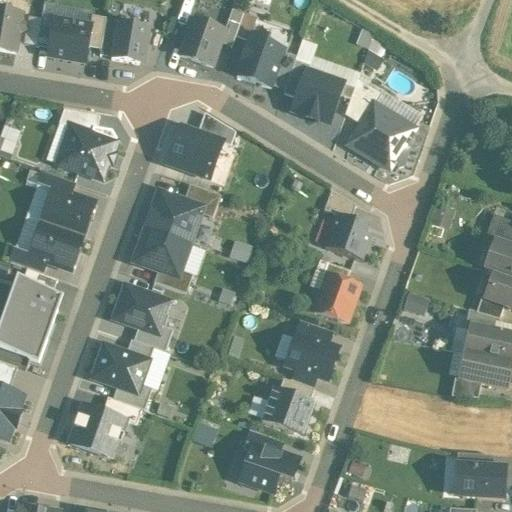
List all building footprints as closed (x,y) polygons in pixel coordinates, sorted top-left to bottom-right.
[(1,14),(0,13),(0,54),(14,57),(17,37),(25,32),(20,24),(21,17),(14,16),(9,9),(1,14)] [(242,17),(231,13),(223,35),(219,47),(230,51),(235,39),(242,17)] [(242,17),(235,39),(249,44),(252,36),(257,22),(242,17)] [(105,22),(91,19),(90,29),(86,51),(100,53),(105,22)] [(54,25),(40,23),(35,50),(49,53),(54,25)] [(90,29),(54,23),(49,53),(48,60),(83,66),(86,51),(90,29)] [(223,35),(191,23),(179,59),(211,70),(219,47),(223,35)] [(112,59),(117,27),(105,24),(100,53),(99,57),(112,59)] [(149,32),(117,27),(112,59),(111,64),(143,69),(149,32)] [(249,44),(237,81),(269,92),(285,47),(252,36),(249,44)] [(380,61),(368,54),(363,66),(373,72),(380,61)] [(309,69),(294,64),(282,97),(296,102),(306,75),(307,75),(309,69)] [(307,75),(306,75),(296,102),(292,115),(328,127),(338,98),(342,88),(307,75)] [(381,98),(356,83),(353,92),(350,102),(344,117),(360,127),(373,107),(374,108),(381,98)] [(353,92),(342,88),(338,98),(350,102),(353,92)] [(374,108),(373,107),(360,127),(347,148),(389,174),(392,168),(397,171),(402,169),(408,151),(404,149),(414,133),(374,108)] [(99,120),(63,114),(58,128),(70,132),(70,130),(90,137),(93,131),(97,132),(99,120)] [(207,120),(201,137),(226,146),(224,151),(232,153),(237,138),(207,120)] [(90,137),(70,130),(70,132),(57,169),(102,185),(116,143),(111,134),(97,132),(93,131),(90,137)] [(182,130),(168,169),(212,184),(224,151),(226,146),(201,137),(182,130)] [(73,187),(41,176),(37,189),(52,194),(69,200),(73,187)] [(200,218),(213,222),(220,202),(189,191),(184,204),(203,211),(200,218)] [(69,200),(52,194),(41,227),(82,241),(94,208),(69,200)] [(146,232),(191,247),(200,218),(203,211),(184,204),(158,196),(146,232)] [(329,196),(324,213),(348,221),(352,207),(329,196)] [(455,215),(436,209),(431,226),(450,232),(455,215)] [(334,217),(324,252),(359,263),(366,239),(358,236),(361,225),(348,221),(334,217)] [(511,246),(511,225),(492,219),(483,244),(495,248),(495,247),(510,252),(511,246)] [(82,241),(41,227),(29,259),(29,260),(46,266),(70,274),(82,241)] [(159,272),(180,279),(181,274),(191,247),(146,232),(135,264),(159,272)] [(228,256),(244,263),(250,250),(234,243),(228,256)] [(511,253),(510,252),(495,247),(495,248),(485,275),(511,284),(511,253)] [(46,266),(29,260),(29,259),(14,253),(9,266),(27,273),(41,278),(46,266)] [(316,273),(329,278),(330,276),(347,282),(350,272),(320,262),(316,273)] [(193,278),(181,274),(180,279),(159,272),(155,284),(187,295),(193,278)] [(41,278),(27,273),(24,282),(56,293),(60,284),(41,278)] [(329,278),(315,315),(348,327),(363,288),(347,282),(330,276),(329,278)] [(511,285),(494,279),(487,301),(486,303),(503,310),(511,312),(511,285)] [(24,282),(20,280),(0,333),(0,349),(39,364),(64,296),(56,293),(24,282)] [(161,331),(170,305),(124,290),(112,324),(138,333),(158,340),(161,331)] [(503,310),(486,303),(487,301),(481,299),(476,316),(475,317),(495,323),(498,324),(503,310)] [(495,323),(475,317),(476,316),(468,314),(464,333),(471,334),(471,332),(491,336),(493,330),(495,323)] [(301,326),(298,336),(328,347),(332,336),(301,326)] [(138,333),(133,345),(153,353),(164,357),(172,335),(161,331),(158,340),(138,333)] [(511,340),(491,336),(471,332),(471,334),(466,358),(511,367),(511,360),(511,340)] [(328,347),(298,336),(286,369),(328,383),(339,350),(328,347)] [(127,357),(149,365),(153,353),(133,345),(131,345),(127,357)] [(141,390),(149,365),(127,357),(105,350),(93,384),(117,392),(138,399),(141,390)] [(511,367),(466,358),(461,382),(460,384),(480,388),(505,393),(511,367)] [(0,393),(8,396),(17,371),(0,365),(0,393)] [(480,388),(460,384),(461,382),(454,380),(450,401),(477,403),(480,388)] [(283,383),(279,394),(309,404),(312,393),(283,383)] [(117,392),(113,405),(141,414),(144,415),(152,394),(141,390),(138,399),(117,392)] [(279,394),(273,392),(262,424),(304,438),(315,406),(309,404),(279,394)] [(0,442),(6,445),(22,401),(8,396),(0,393),(0,442)] [(109,403),(104,420),(125,427),(135,430),(141,414),(113,405),(109,403)] [(113,462),(125,427),(104,420),(81,412),(70,447),(113,462)] [(253,448),(280,457),(284,446),(250,434),(243,453),(250,455),(253,448)] [(280,457),(253,448),(250,455),(240,486),(272,497),(277,482),(292,487),(300,463),(280,457)] [(493,460),(457,458),(456,470),(492,472),(493,460)] [(492,472),(456,470),(455,487),(461,494),(460,501),(502,504),(504,473),(492,472)]
